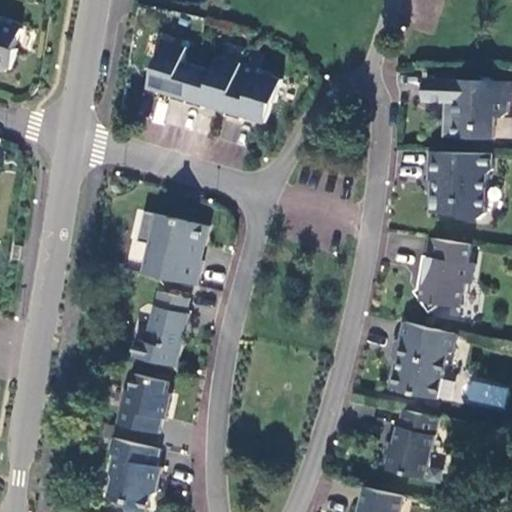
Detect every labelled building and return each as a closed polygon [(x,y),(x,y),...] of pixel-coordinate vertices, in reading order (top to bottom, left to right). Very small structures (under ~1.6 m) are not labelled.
[(0,67),(6,69),(12,65),(18,49),(16,48),(22,29),(2,22),(0,18),(0,67)] [(188,47),(165,39),(150,87),(173,94),(171,99),(204,108),(205,104),(228,110),(226,115),(243,120),(244,115),(267,122),(273,101),(276,102),(283,79),(256,71),(253,82),(238,78),(242,63),(219,56),(214,70),(184,61),(188,47)] [(511,106),(511,85),(424,83),(423,105),(455,106),(455,116),(445,116),(444,141),(495,143),(496,121),(502,122),(507,117),(508,106),(511,106)] [(220,142),(243,144),(245,124),(222,122),(220,142)] [(492,159),(430,157),(429,186),(437,186),(437,197),(432,197),(431,218),(459,219),(464,224),(479,225),(485,219),(487,180),(492,175),(492,159)] [(150,249),(144,278),(197,290),(203,266),(197,264),(200,250),(205,251),(209,231),(145,216),(138,246),(150,249)] [(472,249),(430,243),(427,261),(423,260),(420,279),(425,280),(424,289),(414,296),(430,317),(442,309),(462,312),(466,287),(472,288),(475,268),(469,267),(472,249)] [(155,311),(146,349),(181,357),(189,319),(186,318),(190,303),(161,297),(157,311),(155,311)] [(458,338),(405,326),(401,342),(395,346),(392,357),(397,364),(400,365),(399,372),(395,371),(390,391),(438,402),(449,355),(454,356),(458,338)] [(118,428),(160,438),(163,422),(167,423),(170,406),(165,405),(169,386),(135,378),(131,395),(126,393),(118,428)] [(440,420),(404,412),(400,430),(398,429),(393,452),(386,451),(381,471),(426,481),(431,461),(428,457),(432,454),(440,420)] [(131,511),(149,511),(153,499),(161,493),(159,490),(163,471),(157,470),(161,453),(112,441),(110,453),(114,460),(110,475),(113,480),(109,497),(113,504),(129,507),(131,511)] [(365,490),(359,511),(401,511),(405,499),(365,490)]
